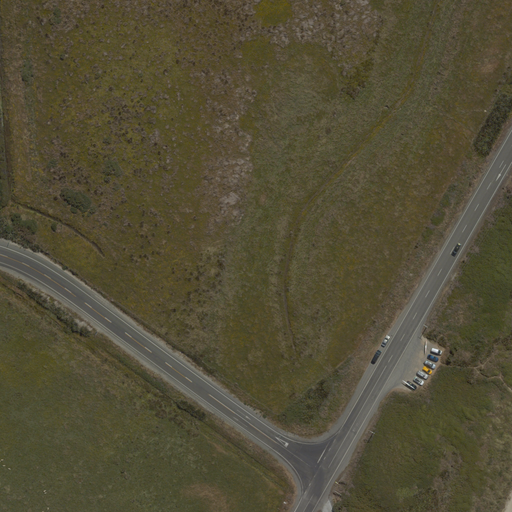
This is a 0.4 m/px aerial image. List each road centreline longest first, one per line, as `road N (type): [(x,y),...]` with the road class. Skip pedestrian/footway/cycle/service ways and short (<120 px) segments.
road 1 (tertiary): [(324,475),(68,290),(0,254)]
road 2 (tertiary): [(511,145),(324,475)]
